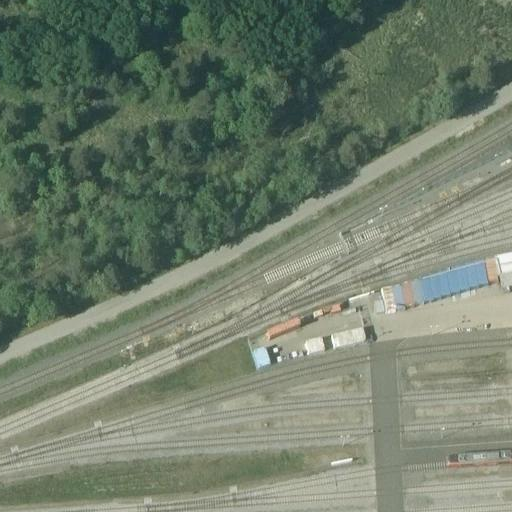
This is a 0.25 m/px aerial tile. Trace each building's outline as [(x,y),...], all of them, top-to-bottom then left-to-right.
[(511,259),(381,287),(386,311),(503,287),(503,289),(511,286),(511,259)] [(330,313),(331,319),(340,316),(338,310),(330,313)] [(267,338),(269,344),(299,332),(297,326),(267,338)] [(331,341),(334,353),(364,346),(361,333),(331,341)] [(305,346),(308,359),(324,355),(321,343),(305,346)] [(253,357),(259,373),(270,369),(264,353),(253,357)]
